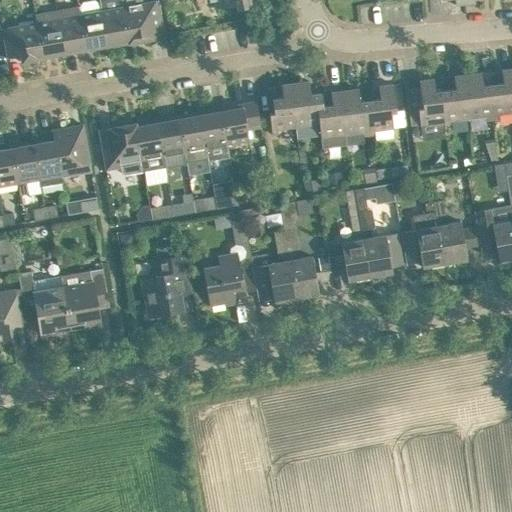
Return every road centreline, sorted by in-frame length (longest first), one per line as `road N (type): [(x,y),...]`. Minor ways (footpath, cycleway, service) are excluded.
road 1 (unclassified): [(511,303),(0,396)]
road 2 (residential): [(0,105),(285,52),(320,29)]
road 3 (residential): [(511,27),(360,41),(320,29)]
